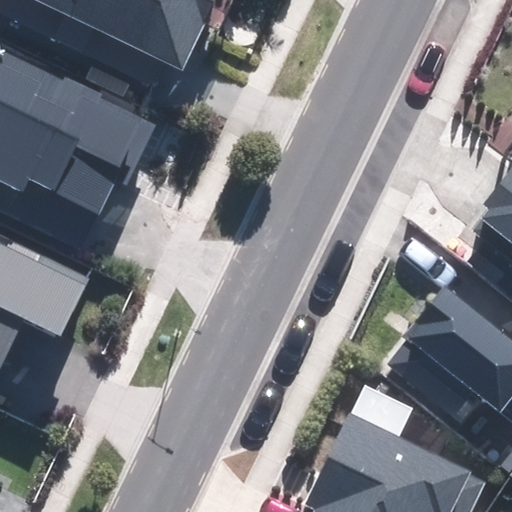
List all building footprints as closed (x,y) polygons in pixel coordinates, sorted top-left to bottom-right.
[(214,0),(44,0),(183,66),(214,0)] [(156,121),(0,46),(0,182),(19,192),(26,179),(98,214),(115,179),(126,184),(156,121)] [(511,172),(479,212),(511,238),(511,172)] [(0,363),(23,316),(61,334),(87,279),(0,237),(0,363)] [(511,343),(444,289),(386,360),(459,419),(479,395),(511,421),(511,343)] [(315,507),(312,511),(468,511),(485,476),(348,413),(306,504),(315,507)]
